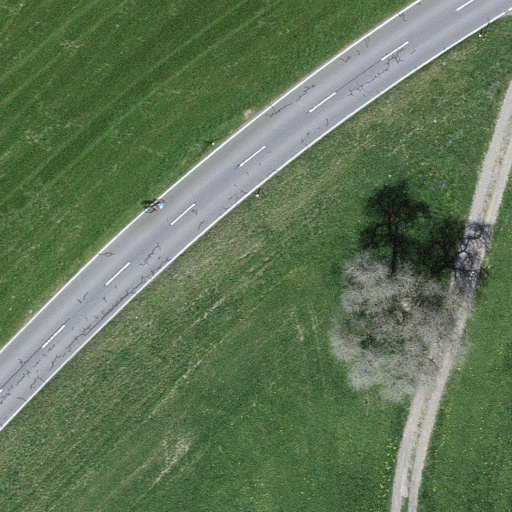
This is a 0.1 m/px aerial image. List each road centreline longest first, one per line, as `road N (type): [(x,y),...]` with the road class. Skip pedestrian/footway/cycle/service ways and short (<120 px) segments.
road 1 (secondary): [(0,392),(61,327),(261,149),(398,45),(475,0)]
road 2 (track): [(511,120),(424,401),(403,511)]
